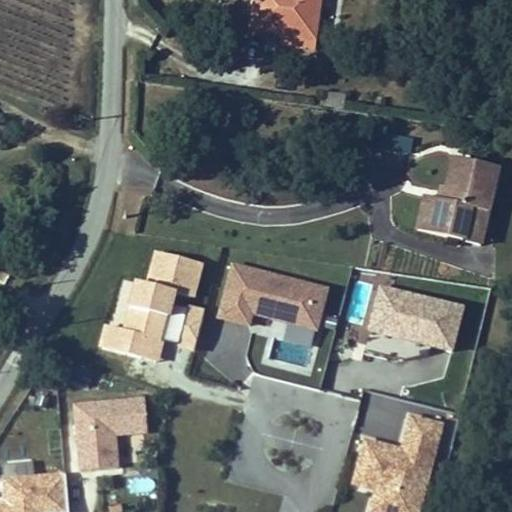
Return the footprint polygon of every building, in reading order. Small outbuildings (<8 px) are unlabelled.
[(319,0),(255,0),(251,30),(284,35),(282,46),(312,50),(319,0)] [(321,1),(320,21),(333,22),(334,1),(321,1)] [(321,93),(321,111),(342,112),(343,94),(321,93)] [(374,150),(409,155),(411,139),(376,134),(374,150)] [(498,168),(453,158),(444,200),(425,196),(417,231),(480,246),(498,168)] [(201,266),(158,255),(149,288),(140,286),(127,333),(110,328),(104,350),(141,360),(147,338),(163,342),(175,295),(193,300),(201,266)] [(329,291),(231,266),(219,314),(253,323),(256,314),(319,330),(329,291)] [(447,353),(459,307),(380,284),(368,332),(447,353)] [(495,333),(506,290),(491,288),(480,330),(495,333)] [(177,345),(195,349),(203,315),(186,311),(177,345)] [(358,418),(384,434),(399,411),(373,394),(358,418)] [(150,402),(77,409),(82,469),(123,465),(120,435),(152,433),(150,402)] [(418,511),(442,422),(415,416),(407,446),(366,436),(355,476),(375,481),(368,506),(393,511),(418,511)] [(68,511),(65,478),(6,483),(8,508),(0,508),(0,511),(68,511)]
